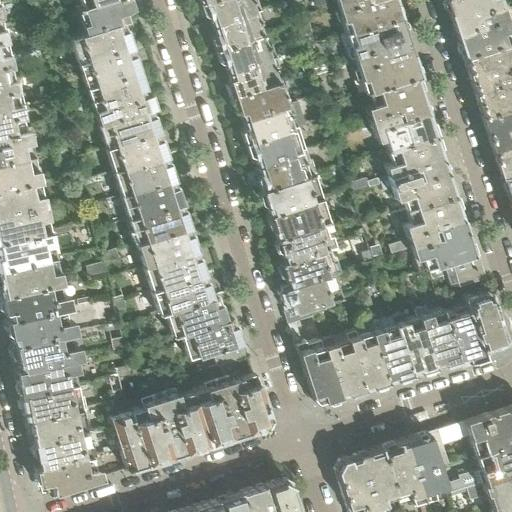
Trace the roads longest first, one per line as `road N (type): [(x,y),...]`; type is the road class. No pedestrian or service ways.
road 1 (residential): [(156,0),(302,440)]
road 2 (residential): [(511,274),(423,0)]
road 3 (residential): [(78,511),(302,440)]
road 4 (residential): [(302,440),(511,373)]
